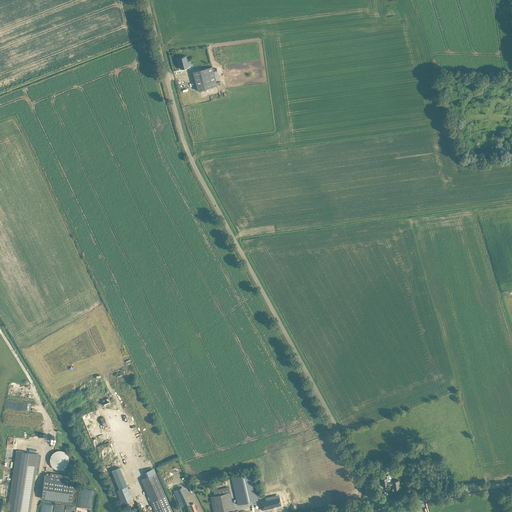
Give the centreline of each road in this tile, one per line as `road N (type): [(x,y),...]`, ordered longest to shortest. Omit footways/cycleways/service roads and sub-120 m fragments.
road 1 (unclassified): [(371,504),(364,477),(191,158),(146,0)]
road 2 (unclassified): [(371,504),(511,483)]
